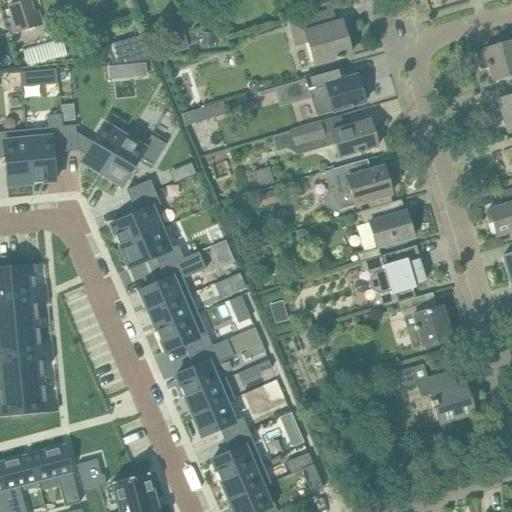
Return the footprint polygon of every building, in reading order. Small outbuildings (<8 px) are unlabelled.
[(34,11),(30,0),(25,0),(7,5),(11,17),(6,19),(11,36),(43,26),(39,9),(34,11)] [(282,0),(288,18),(322,8),(322,5),(320,0),(282,0)] [(331,10),(311,15),(287,23),(294,47),(309,42),(315,65),(336,59),(336,60),(342,59),(341,57),(350,55),(340,22),(335,24),(331,10)] [(118,64),(120,64),(155,60),(153,48),(150,40),(149,33),(111,44),(118,64)] [(213,33),(202,33),(202,46),(213,46),(213,33)] [(483,51),(476,53),(481,70),(487,68),(488,68),(492,81),(511,75),(511,74),(511,41),(483,50),(483,51)] [(321,73),(306,77),(309,89),(313,88),(317,100),(321,115),(334,112),(351,107),(351,108),(355,107),(355,105),(364,103),(356,76),(343,79),(340,67),(321,73)] [(56,69),(21,72),(22,87),(58,84),(56,69)] [(511,95),(498,100),(507,131),(511,129),(511,95)] [(73,105),(61,106),(63,122),(74,121),(73,105)] [(212,119),(208,107),(181,115),(185,127),(212,119)] [(48,128),(26,130),(31,184),(55,182),(52,153),(64,152),(62,127),(61,117),(47,118),(48,128)] [(332,131),(339,158),(357,153),(357,154),(361,153),(361,152),(377,147),(369,120),(350,126),(332,131)] [(92,142),(75,132),(77,151),(85,155),(81,162),(89,167),(88,169),(98,175),(99,173),(101,175),(124,136),(103,124),(92,142)] [(319,124),(291,132),(295,147),(324,139),(319,124)] [(74,125),(62,127),(64,152),(77,151),(75,132),(74,125)] [(124,136),(101,175),(103,176),(102,177),(112,183),(113,182),(121,187),(126,180),(138,158),(153,166),(166,145),(151,136),(149,140),(129,128),(124,136)] [(26,130),(0,132),(0,158),(4,158),(7,186),(17,185),(17,187),(28,186),(28,184),(31,184),(26,130)] [(383,167),(357,175),(354,163),(324,172),(329,190),(323,199),(326,207),(335,211),(355,206),(355,204),(391,194),(390,192),(394,189),(392,181),(387,180),(383,167)] [(269,168),(253,172),(258,188),(273,183),(269,168)] [(133,187),(126,190),(131,202),(155,192),(149,180),(133,187)] [(511,188),(497,193),(501,205),(488,209),(496,237),(511,232),(511,188)] [(254,195),(258,209),(279,203),(275,189),(254,195)] [(136,213),(110,225),(119,247),(165,227),(156,207),(160,205),(155,192),(131,202),(136,213)] [(212,207),(207,197),(203,198),(200,206),(202,211),(212,207)] [(357,253),(360,262),(380,256),(378,248),(413,238),(405,212),(396,214),(393,202),(373,208),(360,211),(363,224),(357,226),(363,251),(361,251),(361,252),(357,253)] [(238,235),(234,225),(230,227),(238,245),(247,241),(243,232),(238,235)] [(120,249),(119,250),(123,260),(125,260),(129,268),(139,264),(155,257),(159,269),(183,259),(178,246),(174,248),(165,227),(119,247),(120,249)] [(225,241),(210,247),(220,269),(234,263),(225,241)] [(374,310),(399,302),(415,298),(413,288),(415,288),(414,284),(425,281),(415,247),(360,262),(361,268),(370,275),(370,279),(369,281),(369,283),(369,285),(370,286),(370,288),(372,290),(374,292),(377,293),(373,304),(374,310)] [(142,290),(139,291),(147,312),(189,294),(183,279),(205,270),(198,252),(183,259),(159,269),(152,272),(157,284),(142,290)] [(511,253),(502,257),(511,286),(511,285),(511,253)] [(30,266),(9,268),(11,298),(39,295),(46,295),(46,285),(33,286),(30,266)] [(0,298),(11,298),(9,268),(0,269),(0,298)] [(239,273),(226,279),(232,294),(245,288),(239,273)] [(189,294),(147,312),(156,332),(198,314),(189,294)] [(402,318),(412,349),(422,346),(451,338),(441,307),(431,310),(426,294),(415,298),(399,302),(403,318),(402,318)] [(39,295),(11,298),(14,326),(36,324),(34,305),(48,304),(46,295),(39,295)] [(240,296),(228,301),(238,324),(250,318),(240,296)] [(11,298),(0,298),(0,327),(14,326),(11,298)] [(269,306),(274,324),(288,320),(283,301),(269,306)] [(198,314),(156,332),(165,353),(183,345),(188,356),(212,346),(198,314)] [(36,324),(14,326),(17,355),(44,353),(52,352),(51,343),(38,344),(36,324)] [(0,356),(17,355),(14,327),(0,327),(0,356)] [(193,368),(175,376),(184,397),(221,381),(214,365),(234,357),(233,355),(251,348),(255,357),(265,353),(254,328),(226,340),(212,346),(188,356),(193,368)] [(44,353),(17,355),(19,384),(41,382),(39,363),(53,361),(52,352),(44,353)] [(17,355),(0,356),(0,385),(19,384),(17,355)] [(268,360),(261,363),(265,374),(272,371),(268,360)] [(440,424),(442,431),(464,424),(461,417),(472,414),(472,415),(473,414),(464,383),(463,383),(463,384),(455,386),(451,373),(427,380),(423,366),(423,364),(391,374),(392,375),(393,375),(397,389),(396,389),(396,390),(418,384),(421,395),(430,393),(431,395),(433,401),(430,402),(432,407),(435,406),(440,422),(439,422),(439,424),(440,424)] [(221,381),(184,397),(192,416),(225,402),(234,398),(226,378),(221,381)] [(41,382),(19,384),(22,413),(50,411),(58,410),(57,401),(44,402),(41,382)] [(0,415),(22,413),(19,384),(0,385),(0,415)] [(225,402),(192,416),(201,437),(219,429),(224,441),(248,431),(242,418),(233,422),(225,402)] [(289,414),(277,418),(291,450),(302,445),(289,414)] [(229,452),(211,460),(219,478),(260,460),(248,431),(224,441),(229,452)] [(63,447),(31,456),(37,480),(55,475),(64,507),(79,503),(64,447),(63,447)] [(309,448),(286,458),(291,469),(313,459),(309,448)] [(31,456),(0,464),(0,472),(10,511),(25,511),(19,485),(37,480),(31,456)] [(93,456),(76,461),(82,484),(100,479),(93,456)] [(260,460),(219,478),(228,500),(266,484),(270,483),(260,460)] [(313,460),(302,465),(313,489),(323,485),(313,460)] [(10,511),(0,472),(0,511),(10,511)] [(158,511),(148,474),(113,483),(120,511),(158,511)] [(266,484),(228,500),(233,511),(260,511),(275,505),(266,484)]
